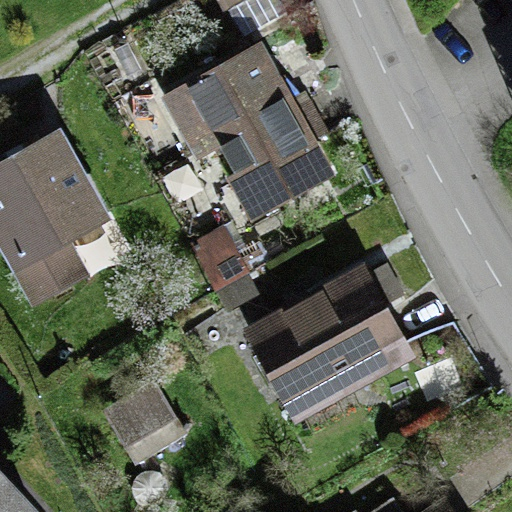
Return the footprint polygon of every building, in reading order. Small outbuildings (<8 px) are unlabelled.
[(163,102),(239,224),(330,168),(254,46),(163,102)] [(77,133),(0,169),(0,191),(64,326),(149,286),(77,133)] [(227,238),(197,255),(216,290),(246,274),(227,238)] [(358,272),(251,328),(297,416),(404,360),(358,272)] [(152,385),(105,413),(131,456),(178,428),(152,385)] [(38,511),(0,469),(0,511),(38,511)] [(357,511),(441,511),(439,508),(432,511),(401,511),(389,491),(357,511)]
